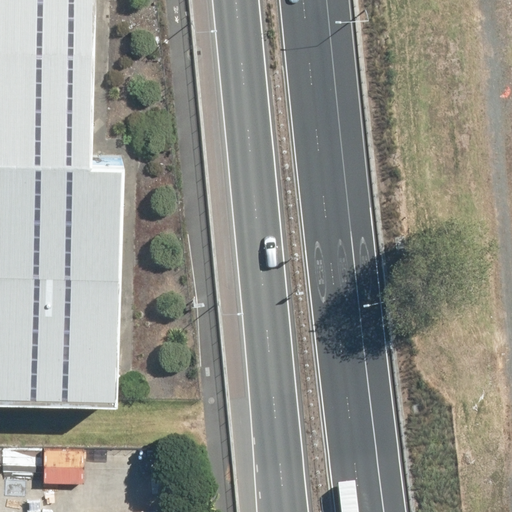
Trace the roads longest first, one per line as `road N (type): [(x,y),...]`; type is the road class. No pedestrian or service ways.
road 1 (motorway): [(316,0),(374,511)]
road 2 (motorway): [(288,511),(241,0)]
road 3 (track): [(490,0),(511,283)]
